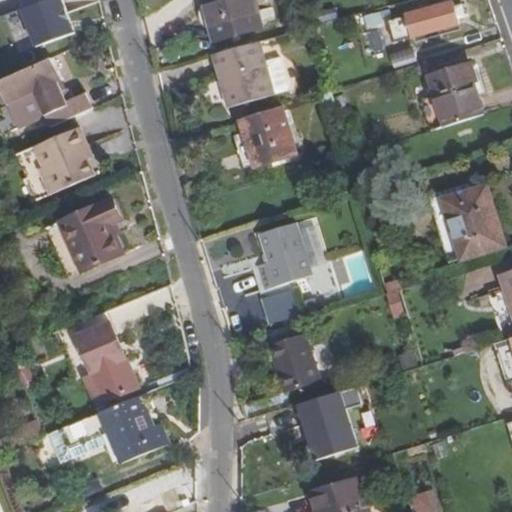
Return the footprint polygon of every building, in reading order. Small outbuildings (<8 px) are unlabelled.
[(53,0),(26,11),(42,51),(82,35),(68,0),(53,0)] [(263,29),(255,0),(207,0),(219,41),(263,29)] [(454,5),(409,17),(415,39),(460,27),(454,5)] [(390,12),(367,19),(371,30),(394,24),(390,12)] [(389,49),(388,30),(370,31),(371,49),(389,49)] [(275,95),(266,64),(261,44),(214,56),(230,108),(275,95)] [(266,64),(275,95),(290,92),(280,59),(266,64)] [(44,113),(67,102),(60,84),(63,82),(53,60),(0,83),(0,85),(10,107),(36,96),(40,104),(44,113)] [(432,78),(446,128),(485,116),(475,86),(478,84),(473,66),(432,78)] [(67,102),(44,113),(51,128),(94,110),(87,94),(67,102)] [(14,116),(40,104),(36,96),(10,107),(14,116)] [(337,111),(332,97),(321,101),(324,114),(337,111)] [(361,103),(343,110),(346,121),(365,115),(361,103)] [(297,157),(283,109),(242,121),(257,168),(297,157)] [(84,153),(90,149),(80,128),(37,148),(19,156),(42,204),(59,196),(97,178),(89,163),(84,153)] [(95,160),(90,149),(84,153),(89,163),(95,160)] [(508,248),(489,188),(445,201),(464,262),(508,248)] [(63,229),(115,206),(113,203),(62,226),(63,229)] [(111,229),(117,226),(123,223),(115,206),(63,229),(76,258),(117,242),(111,229)] [(122,239),(117,226),(111,229),(117,242),(122,239)] [(298,227),(263,239),(271,267),(260,271),(267,294),(315,280),(298,227)] [(76,258),(84,275),(124,257),(117,242),(76,258)] [(511,306),(511,273),(503,277),(511,306)] [(401,282),(388,284),(394,319),(407,316),(401,282)] [(140,390),(107,313),(73,327),(107,404),(140,390)] [(253,323),(234,329),(237,338),(257,332),(253,323)] [(285,396),(285,397),(323,385),(308,339),(272,350),(276,366),(279,365),(283,375),(279,376),(285,396)] [(504,366),(511,364),(511,341),(498,346),(504,366)] [(319,463),(367,450),(351,391),(302,404),(319,463)] [(285,397),(285,396),(247,408),(251,423),(289,412),(285,397)] [(90,420),(103,451),(105,456),(112,453),(119,469),(166,449),(158,429),(148,433),(143,420),(153,415),(145,398),(90,420)] [(103,451),(90,420),(46,438),(45,439),(57,469),(103,451)] [(369,511),(359,477),(312,491),(318,511),(369,511)] [(430,503),(426,488),(412,492),(417,507),(430,503)]
